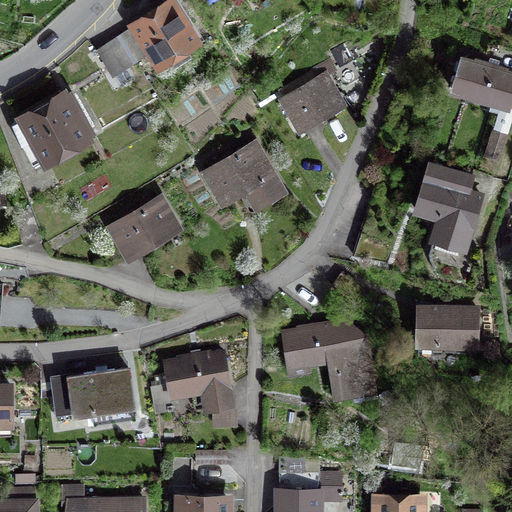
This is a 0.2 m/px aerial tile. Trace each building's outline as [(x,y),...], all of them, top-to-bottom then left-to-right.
[(113,75),(151,51),(159,62),(195,39),(170,1),(134,24),(137,28),(98,53),(113,75)] [(344,42),(331,50),(339,64),(352,56),(344,42)] [(477,63),(462,59),(452,90),(509,107),(511,96),(511,74),(505,72),(506,69),(478,60),(477,63)] [(325,75),(284,99),(300,127),(342,103),(325,75)] [(13,123),(18,138),(33,164),(94,131),(71,91),(13,123)] [(507,134),(493,130),(485,155),(500,159),(507,134)] [(263,139),(204,172),(225,208),(283,176),(263,139)] [(457,171),(430,163),(416,209),(439,216),(432,238),(465,248),(482,195),(468,191),(469,188),(453,183),(457,171)] [(373,189),(368,206),(401,215),(406,199),(373,189)] [(120,222),(112,227),(129,255),(177,226),(161,198),(139,211),(138,210),(133,214),(130,210),(117,218),(120,222)] [(368,206),(364,220),(397,230),(401,215),(368,206)] [(30,210),(13,216),(24,244),(40,238),(30,210)] [(364,220),(359,237),(391,247),(397,230),(364,220)] [(391,247),(359,237),(355,253),(387,262),(391,247)] [(364,288),(340,270),(328,284),(354,303),(364,288)] [(478,308),(419,306),(417,342),(477,344),(478,308)] [(348,321),(285,330),(288,366),(337,357),(342,402),(377,396),(369,340),(348,321)] [(181,359),(166,361),(168,374),(156,376),(157,386),(153,387),(157,410),(168,408),(168,410),(174,409),(171,393),(202,388),(206,406),(233,402),(224,351),(209,354),(209,351),(180,356),(181,359)] [(84,375),(69,377),(74,411),(134,403),(129,369),(115,371),(115,368),(84,372),(84,375)] [(0,417),(11,417),(10,384),(0,384),(0,417)] [(396,441),(421,444),(419,455),(463,462),(467,437),(430,431),(429,438),(397,433),(396,441)] [(419,455),(421,444),(396,441),(394,461),(419,464),(419,455)] [(227,463),(227,449),(196,449),(196,463),(227,463)] [(305,471),(305,456),(280,456),(280,471),(305,471)] [(305,471),(280,471),(280,488),(278,488),(277,511),(319,511),(320,499),(340,499),(340,494),(343,494),(343,488),(340,488),(340,471),(305,471)] [(61,500),(67,499),(65,511),(143,511),(143,497),(97,498),(97,496),(92,496),(92,498),(83,498),(83,485),(61,485),(61,500)] [(0,511),(34,511),(34,487),(8,488),(8,501),(0,501),(0,511)] [(227,511),(228,498),(180,497),(179,511),(227,511)] [(419,511),(420,498),(378,498),(377,511),(419,511)]
